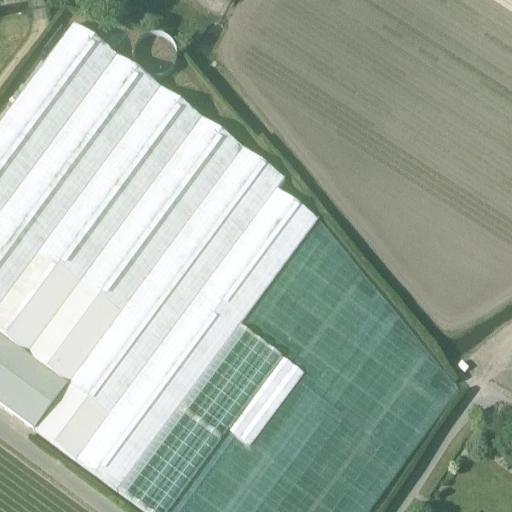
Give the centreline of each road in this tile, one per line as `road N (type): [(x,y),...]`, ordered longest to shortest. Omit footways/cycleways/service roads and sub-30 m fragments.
road 1 (unclassified): [(511,410),(476,388),(393,511)]
road 2 (unclassified): [(105,511),(0,434)]
